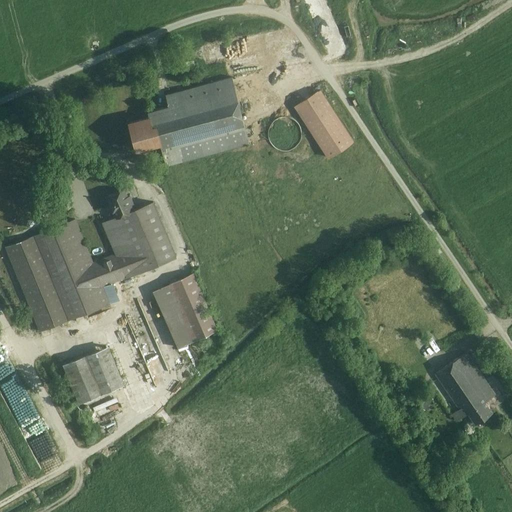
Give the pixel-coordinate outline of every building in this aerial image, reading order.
[(249,141),(233,79),(172,95),(176,108),(155,114),(162,145),(167,161),(249,141)] [(352,136),(321,89),(296,106),(328,152),(352,136)] [(155,114),(132,119),(139,150),(162,145),(155,114)] [(136,207),(126,186),(109,194),(118,215),(136,207)] [(178,250),(155,199),(136,207),(118,215),(106,221),(119,250),(129,272),(178,250)] [(93,261),(75,220),(5,250),(40,330),(108,301),(101,284),(129,272),(119,250),(93,261)] [(192,277),(156,293),(180,348),(216,332),(192,277)] [(121,387),(107,350),(69,364),(83,401),(121,387)] [(496,395),(468,356),(439,378),(459,405),(447,414),(455,424),(469,415),(486,403),(496,395)] [(429,408),(436,398),(428,393),(422,403),(429,408)] [(477,427),(495,415),(486,403),(469,415),(477,427)]
